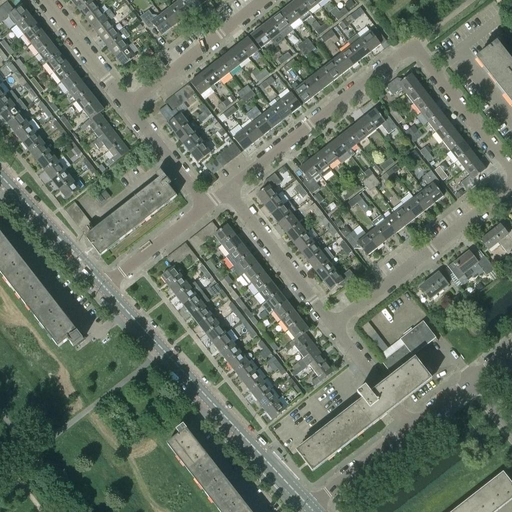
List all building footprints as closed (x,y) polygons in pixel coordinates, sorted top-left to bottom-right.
[(71,0),(78,10),(90,0),(71,0)] [(90,0),(78,10),(85,19),(99,9),(91,0),(90,0)] [(190,14),(200,7),(194,0),(181,0),(180,1),(190,14)] [(299,20),(308,12),(298,0),(297,0),(289,7),(299,20)] [(298,0),(308,12),(318,5),(313,0),(298,0)] [(181,22),(190,14),(180,1),(170,9),(181,22)] [(7,3),(2,7),(10,16),(15,12),(7,3)] [(10,16),(9,17),(16,26),(30,16),(22,6),(15,12),(10,16)] [(0,13),(5,20),(9,17),(10,16),(2,7),(0,8),(0,13)] [(290,27),(299,20),(289,7),(280,14),(290,27)] [(85,19),(93,29),(106,19),(99,9),(85,19)] [(171,29),(181,22),(170,9),(161,16),(171,29)] [(339,13),(343,17),(348,13),(344,9),(339,13)] [(162,36),(171,29),(161,16),(159,17),(152,16),(148,11),(140,18),(148,29),(153,25),(162,36)] [(334,17),(338,22),(343,17),(339,13),(334,17)] [(280,34),(290,27),(280,14),(270,21),(280,34)] [(37,25),(30,16),(16,26),(24,36),(37,25)] [(345,20),(349,25),(354,21),(350,16),(345,20)] [(93,29),(100,38),(113,28),(106,19),(93,29)] [(345,20),(340,24),(343,29),(349,25),(345,20)] [(270,42),(280,34),(270,21),(260,29),(270,42)] [(326,23),(320,28),(324,32),(329,28),(326,23)] [(31,45),(44,35),(37,25),(24,36),(31,45)] [(100,38),(107,48),(121,37),(113,28),(100,38)] [(319,36),(324,32),(320,28),(315,32),(319,36)] [(261,49),(270,42),(260,29),(251,36),(261,49)] [(375,29),(370,33),(380,46),(385,42),(375,29)] [(326,35),(329,40),(335,35),(331,31),(326,35)] [(360,40),(370,53),(380,46),(370,32),(360,40)] [(52,44),(44,35),(31,45),(39,55),(52,44)] [(326,35),(321,39),(324,44),(329,40),(326,35)] [(128,47),(121,37),(107,48),(115,57),(128,47)] [(248,59),(258,52),(248,38),(238,46),(248,59)] [(306,48),(311,44),(307,39),(302,43),(306,48)] [(361,61),(370,53),(360,40),(351,47),(361,61)] [(5,50),(9,47),(4,41),(0,43),(5,50)] [(297,48),(300,51),(301,52),(306,48),(302,43),(297,48)] [(46,64),(59,54),(52,44),(39,55),(42,60),(40,62),(43,66),(46,64)] [(311,44),(306,48),(310,53),(315,49),(311,44)] [(511,63),(499,46),(497,47),(495,45),(476,60),(511,106),(511,63)] [(239,66),(248,59),(238,46),(229,53),(239,66)] [(14,54),(9,47),(5,50),(11,56),(14,54)] [(128,47),(115,57),(122,67),(136,57),(128,47)] [(351,68),(361,61),(351,47),(341,55),(351,68)] [(306,48),(301,52),(304,57),(310,53),(306,48)] [(149,49),(144,53),(148,57),(153,53),(149,49)] [(229,74),(239,66),(229,53),(219,61),(229,74)] [(282,57),(286,62),(291,58),(288,53),(282,57)] [(67,63),(59,54),(46,64),(53,74),(67,63)] [(342,75),(351,68),(341,55),(332,62),(342,75)] [(277,61),(281,66),(286,62),(282,57),(277,61)] [(20,69),(24,66),(19,60),(15,62),(20,69)] [(288,64),(292,69),(297,65),(293,60),(288,64)] [(220,81),(229,74),(219,61),(210,68),(220,81)] [(322,69),(332,83),(342,75),(332,62),(322,69)] [(61,83),(74,73),(67,63),(53,74),(61,83)] [(288,64),(283,68),(286,73),(292,69),(288,64)] [(17,71),(12,65),(8,68),(14,74),(17,71)] [(29,73),(24,66),(20,69),(25,75),(29,73)] [(210,89),(220,81),(210,68),(200,75),(210,89)] [(323,90),(332,83),(322,69),(313,77),(323,90)] [(260,74),(263,79),(269,75),(265,70),(260,74)] [(17,71),(14,74),(19,80),(22,78),(17,71)] [(82,82),(74,73),(61,83),(68,92),(82,82)] [(255,78),(258,83),(263,79),(260,74),(255,78)] [(214,93),(210,89),(200,75),(190,83),(204,101),(214,93)] [(406,95),(419,85),(411,75),(400,84),(396,79),(386,87),(393,96),(401,89),(406,95)] [(265,82),(269,87),(275,82),(271,77),(265,82)] [(303,84),(313,97),(323,90),(313,77),(303,84)] [(35,88),(38,85),(33,79),(30,81),(35,88)] [(76,102),(89,91),(82,82),(68,92),(76,102)] [(265,82),(260,85),(264,90),(269,87),(265,82)] [(23,87),(28,93),(32,90),(27,84),(23,87)] [(304,105),(313,97),(303,84),(294,92),(304,105)] [(43,92),(38,85),(35,88),(40,94),(43,92)] [(183,88),(191,98),(195,94),(188,85),(183,88)] [(419,85),(406,95),(413,105),(426,94),(419,85)] [(245,95),(251,91),(247,86),(242,91),(245,95)] [(186,102),(191,98),(183,88),(179,92),(186,102)] [(37,97),(32,90),(28,93),(33,100),(37,97)] [(96,101),(89,91),(76,102),(83,111),(96,101)] [(237,94),(240,98),(241,99),(245,95),(242,91),(237,94)] [(245,95),(249,100),(255,96),(251,91),(245,95)] [(174,96),(181,105),(186,102),(179,92),(174,96)] [(376,96),(380,101),(384,97),(380,92),(376,96)] [(281,102),(291,115),(301,107),(291,94),(281,101),(281,102)] [(426,94),(413,105),(420,114),(434,104),(426,94)] [(0,115),(14,104),(6,95),(0,99),(0,115)] [(245,95),(241,99),(244,104),(249,100),(245,95)] [(176,109),(181,105),(174,96),(169,100),(176,109)] [(227,100),(231,104),(235,101),(232,96),(227,100)] [(272,109),(282,122),(291,115),(281,102),(281,101),(278,97),(274,100),(268,104),(272,109)] [(50,107),(53,104),(48,98),(45,100),(50,107)] [(172,112),(175,110),(176,109),(169,100),(164,103),(167,106),(172,112)] [(222,104),(226,108),(231,104),(227,100),(222,104)] [(83,111),(90,120),(90,121),(99,114),(100,114),(104,111),(96,101),(83,111)] [(47,109),(42,103),(38,105),(43,112),(47,109)] [(21,114),(14,104),(0,115),(7,125),(21,114)] [(58,110),(53,104),(50,107),(55,113),(58,110)] [(207,110),(203,104),(198,108),(202,113),(207,110)] [(217,108),(221,113),(226,108),(222,104),(217,108)] [(434,104),(420,114),(428,123),(441,113),(434,104)] [(172,112),(167,106),(159,112),(168,124),(180,115),(175,110),(172,112)] [(228,111),(232,116),(237,112),(233,107),(228,111)] [(47,109),(43,112),(48,118),(52,116),(47,109)] [(262,116),(272,129),(282,122),(272,109),(262,116)] [(211,115),(207,110),(202,113),(207,119),(211,115)] [(365,118),(375,131),(381,126),(388,135),(397,128),(388,117),(384,121),(375,110),(365,118)] [(394,119),(399,116),(395,110),(390,114),(394,119)] [(228,111),(223,115),(226,120),(232,116),(228,111)] [(441,113),(428,123),(435,133),(448,123),(441,113)] [(15,134),(28,123),(21,114),(7,125),(15,134)] [(94,133),(106,123),(100,114),(99,114),(90,121),(90,120),(80,128),(83,132),(90,127),(94,133)] [(175,134),(188,124),(181,115),(180,116),(180,115),(168,124),(169,124),(167,125),(175,134)] [(65,126),(68,123),(63,116),(60,119),(65,126)] [(253,124),(263,137),(272,129),(262,116),(253,124)] [(403,121),(399,116),(394,119),(398,125),(403,121)] [(356,125),(366,138),(375,131),(365,118),(356,125)] [(61,128),(56,122),(53,124),(58,131),(61,128)] [(36,133),(28,123),(15,134),(22,144),(36,133)] [(73,129),(68,123),(65,126),(70,132),(73,129)] [(114,132),(106,123),(94,133),(99,139),(92,144),(95,147),(114,132)] [(222,129),(218,123),(213,127),(217,132),(222,129)] [(448,123),(435,133),(443,142),(456,132),(448,123)] [(196,134),(188,124),(175,134),(182,144),(196,134)] [(243,131),(253,144),(263,137),(253,124),(243,131)] [(357,145),(366,138),(356,125),(346,132),(357,145)] [(61,128),(58,131),(63,137),(66,134),(61,128)] [(222,129),(217,132),(221,138),(226,134),(222,129)] [(409,138),(414,135),(410,130),(405,133),(409,138)] [(234,138),(244,152),(253,144),(243,131),(234,138)] [(109,152),(121,142),(114,132),(95,147),(98,151),(104,146),(109,152)] [(337,140),(347,153),(357,145),(346,132),(337,140)] [(456,132),(443,142),(450,152),(463,141),(456,132)] [(30,153),(43,142),(36,133),(22,144),(30,153)] [(196,134),(182,144),(190,154),(203,143),(196,134)] [(414,135),(409,138),(413,144),(418,140),(414,135)] [(73,150),(76,147),(71,140),(67,143),(73,150)] [(327,147),(338,160),(347,153),(337,140),(327,147)] [(463,141),(450,152),(457,161),(471,151),(463,141)] [(51,151),(43,142),(30,153),(37,162),(51,151)] [(129,151),(121,142),(109,152),(113,158),(107,163),(110,166),(129,151)] [(211,153),(203,143),(190,154),(197,163),(211,153)] [(228,149),(236,158),(241,154),(234,144),(228,149)] [(81,153),(76,147),(73,150),(78,156),(81,153)] [(318,154),(328,168),(338,160),(327,147),(318,154)] [(424,148),(419,152),(423,157),(428,154),(424,148)] [(224,152),(231,161),(236,158),(228,149),(224,152)] [(44,172),(58,161),(51,151),(37,162),(44,172)] [(419,156),(415,151),(409,156),(413,161),(419,156)] [(471,151),(457,161),(465,171),(478,160),(471,151)] [(219,155),(227,165),(231,161),(224,152),(219,155)] [(331,172),(328,168),(318,154),(308,162),(319,175),(322,179),(331,172)] [(432,159),(428,154),(423,157),(428,163),(432,159)] [(215,159),(222,168),(227,165),(219,155),(215,159)] [(385,163),(389,167),(394,163),(390,158),(385,163)] [(91,166),(86,159),(82,162),(88,169),(91,166)] [(211,162),(218,172),(222,168),(215,159),(211,162)] [(478,160),(465,171),(469,177),(461,183),(467,192),(478,184),(474,179),(486,170),(478,160)] [(65,171),(58,161),(44,172),(52,181),(65,171)] [(206,166),(213,175),(218,172),(211,162),(206,166)] [(319,175),(308,162),(299,169),(307,180),(303,184),(311,195),(320,188),(313,180),(319,175)] [(380,167),(384,171),(389,167),(385,163),(380,167)] [(91,166),(88,169),(92,175),(96,172),(91,166)] [(391,170),(394,174),(400,170),(396,166),(391,170)] [(438,176),(443,172),(439,167),(434,171),(438,176)] [(391,170),(385,174),(389,179),(394,174),(391,170)] [(65,171),(52,181),(59,191),(69,183),(73,180),(65,171)] [(161,171),(156,175),(161,182),(97,232),(87,239),(101,257),(177,197),(169,186),(171,184),(161,171)] [(429,187),(423,192),(433,205),(443,197),(434,186),(439,182),(431,172),(422,178),(429,187)] [(447,178),(443,172),(438,176),(442,182),(447,178)] [(281,183),(274,174),(264,183),(267,188),(256,196),(264,206),(277,196),(273,190),(281,183)] [(371,183),(376,179),(372,174),(367,179),(371,183)] [(214,180),(209,175),(205,178),(209,184),(214,180)] [(362,183),(365,186),(366,187),(371,183),(367,179),(362,183)] [(371,183),(375,188),(380,184),(376,179),(371,183)] [(81,190),(73,180),(69,183),(59,191),(67,201),(81,190)] [(371,183),(366,187),(369,192),(375,188),(371,183)] [(299,194),(304,190),(299,185),(294,189),(299,194)] [(351,197),(356,193),(353,188),(347,192),(351,197)] [(307,195),(304,190),(299,194),(303,199),(307,195)] [(105,192),(96,199),(101,205),(110,198),(105,192)] [(346,201),(351,197),(347,192),(342,196),(346,201)] [(433,205),(423,192),(414,199),(424,212),(433,205)] [(324,201),(318,194),(314,197),(319,204),(324,201)] [(400,201),(404,206),(414,220),(424,212),(414,199),(410,194),(400,201)] [(362,200),(358,195),(353,199),(357,204),(362,200)] [(277,196),(264,206),(271,216),(284,205),(277,196)] [(353,199),(348,203),(351,208),(357,204),(353,199)] [(360,208),(365,204),(362,200),(357,204),(360,208)] [(65,211),(69,216),(78,208),(75,203),(65,211)] [(318,209),(314,204),(310,208),(313,213),(318,209)] [(284,205),(271,216),(279,225),(292,215),(284,205)] [(414,220),(404,206),(395,214),(405,227),(414,220)] [(69,216),(72,220),(82,213),(78,208),(69,216)] [(318,209),(313,213),(318,218),(322,215),(318,209)] [(72,220),(76,225),(86,217),(82,213),(72,220)] [(385,221),(395,234),(405,227),(395,214),(385,221)] [(292,215),(279,225),(286,235),(299,224),(292,215)] [(376,229),(386,242),(395,234),(385,221),(381,216),(372,223),(376,228),(376,229)] [(76,225),(80,230),(90,222),(86,217),(76,225)] [(325,218),(321,222),(324,227),(329,223),(325,218)] [(337,220),(334,223),(338,228),(342,226),(337,220)] [(80,230),(83,235),(93,227),(90,222),(80,230)] [(207,226),(215,236),(219,232),(212,223),(207,226)] [(333,228),(329,223),(324,227),(328,232),(333,228)] [(299,224),(286,235),(293,244),(306,234),(299,224)] [(214,236),(215,236),(207,226),(202,230),(210,240),(214,236)] [(227,226),(219,232),(215,236),(214,236),(222,246),(235,235),(227,226)] [(511,242),(507,236),(508,235),(500,226),(481,241),(488,250),(498,243),(508,255),(511,251),(511,242)] [(83,235),(87,239),(97,232),(93,227),(83,235)] [(333,228),(328,232),(332,237),(337,234),(333,228)] [(386,242),(376,229),(366,236),(377,249),(386,242)] [(202,230),(198,234),(205,243),(210,240),(202,230)] [(345,239),(354,249),(358,246),(367,257),(377,249),(366,236),(360,241),(354,232),(345,239)] [(201,247),(205,243),(198,234),(193,238),(201,247)] [(306,234),(293,244),(301,253),(314,243),(306,234)] [(242,245),(235,235),(222,246),(229,255),(242,245)] [(0,272),(59,348),(68,340),(74,347),(84,339),(78,332),(75,334),(0,237),(0,272)] [(196,251),(199,248),(201,247),(193,238),(188,241),(196,251)] [(343,251),(348,247),(344,242),(339,246),(343,251)] [(314,243),(301,253),(308,263),(321,253),(314,243)] [(188,257),(189,256),(193,253),(185,244),(180,248),(188,257)] [(236,265),(250,254),(242,245),(229,255),(225,258),(233,267),(236,265)] [(352,252),(348,247),(343,251),(347,256),(352,252)] [(183,261),(188,257),(180,248),(176,251),(183,261)] [(204,254),(199,248),(196,251),(201,257),(204,254)] [(176,251),(171,255),(178,265),(183,261),(176,251)] [(198,259),(193,253),(189,256),(194,262),(198,259)] [(321,253),(308,263),(315,272),(329,262),(321,253)] [(458,280),(464,275),(467,279),(471,276),(472,278),(477,274),(479,276),(482,274),(481,273),(483,272),(486,276),(494,270),(486,260),(478,266),(477,264),(477,263),(469,253),(456,263),(455,262),(447,267),(458,280)] [(257,264),(250,254),(236,265),(244,274),(257,264)] [(175,267),(178,265),(171,255),(166,259),(173,268),(174,267),(175,267)] [(205,263),(211,270),(214,267),(209,260),(205,263)] [(329,262),(315,272),(323,282),(336,272),(329,262)] [(248,286),(251,284),(265,273),(257,264),(244,274),(241,276),(248,286)] [(204,275),(207,272),(202,265),(199,268),(204,275)] [(354,271),(358,277),(365,271),(361,266),(354,271)] [(168,287),(182,277),(175,267),(174,267),(173,268),(161,278),(168,287)] [(219,273),(214,267),(211,270),(215,276),(219,273)] [(336,272),(323,282),(330,292),(338,286),(345,288),(356,279),(349,271),(341,278),(336,272)] [(212,278),(207,272),(204,275),(209,281),(212,278)] [(272,283),(265,273),(251,284),(258,293),(272,283)] [(430,300),(443,290),(448,286),(438,273),(420,287),(430,300)] [(189,286),(182,277),(168,287),(176,297),(189,286)] [(225,289),(229,286),(223,279),(220,282),(225,289)] [(258,293),(266,303),(279,292),(272,283),(258,293)] [(222,291),(217,284),(214,287),(219,294),(222,291)] [(189,286),(176,297),(183,306),(197,296),(189,286)] [(233,292),(229,286),(225,289),(230,295),(233,292)] [(227,297),(222,291),(219,294),(223,300),(227,297)] [(287,301),(279,292),(266,303),(273,312),(287,301)] [(204,305),(197,296),(183,306),(190,316),(204,305)] [(240,307),(244,305),(238,298),(235,301),(240,307)] [(448,304),(455,312),(462,306),(456,298),(448,304)] [(273,312),(281,321),(294,311),(287,301),(273,312)] [(237,310),(232,303),(228,306),(233,313),(237,310)] [(198,325),(211,315),(204,305),(190,316),(198,325)] [(248,311),(244,305),(240,307),(245,313),(248,311)] [(237,310),(233,313),(238,319),(242,316),(237,310)] [(301,320),(294,311),(281,321),(288,331),(301,320)] [(219,324),(211,315),(198,325),(205,335),(219,324)] [(255,326),(258,324),(253,317),(250,320),(255,326)] [(288,331),(295,340),(304,333),(304,334),(309,330),(301,320),(288,331)] [(252,329),(247,322),(243,325),(248,332),(252,329)] [(377,388),(371,393),(366,387),(357,393),(362,399),(296,451),(313,473),(394,409),(432,380),(413,356),(435,338),(423,322),(400,340),(404,345),(381,362),(392,376),(377,388)] [(212,344),(226,334),(219,324),(205,335),(212,344)] [(263,330),(258,324),(255,326),(259,332),(263,330)] [(252,329),(248,332),(253,338),(256,335),(252,329)] [(312,343),(304,334),(304,333),(295,340),(285,348),(288,352),(294,346),(299,353),(312,343)] [(234,343),(226,334),(212,344),(220,354),(234,343)] [(270,345),(273,343),(268,336),(265,339),(270,345)] [(266,348),(261,341),(258,344),(263,351),(266,348)] [(227,363),(241,352),(234,343),(220,354),(227,363)] [(278,349),(273,343),(270,345),(274,351),(278,349)] [(319,352),(312,343),(299,353),(304,358),(297,363),(300,367),(319,352)] [(266,348),(263,351),(268,357),(271,354),(266,348)] [(248,362),(241,352),(227,363),(235,373),(248,362)] [(309,365),(314,371),(326,362),(319,352),(300,367),(303,370),(309,365)] [(278,369),(281,367),(276,360),(269,366),(274,373),(278,369)] [(242,382),(256,371),(248,362),(235,373),(242,382)] [(334,371),(326,362),(314,371),(318,377),(312,382),(315,386),(334,371)] [(281,367),(278,369),(282,375),(282,376),(286,373),(281,367)] [(263,381),(256,371),(242,382),(249,392),(263,381)] [(296,386),(291,379),(288,382),(292,388),(296,386)] [(257,401),(270,390),(263,381),(249,392),(257,401)] [(354,393),(361,387),(357,383),(350,388),(354,393)] [(296,386),(292,388),(297,395),(301,392),(296,386)] [(278,400),(270,390),(257,401),(264,410),(278,400)] [(278,400),(264,410),(272,420),(285,410),(278,400)] [(247,511),(223,481),(185,431),(187,429),(184,425),(176,430),(180,434),(167,444),(219,511),(247,511)] [(496,511),(511,500),(511,484),(503,473),(452,511),(496,511)]
